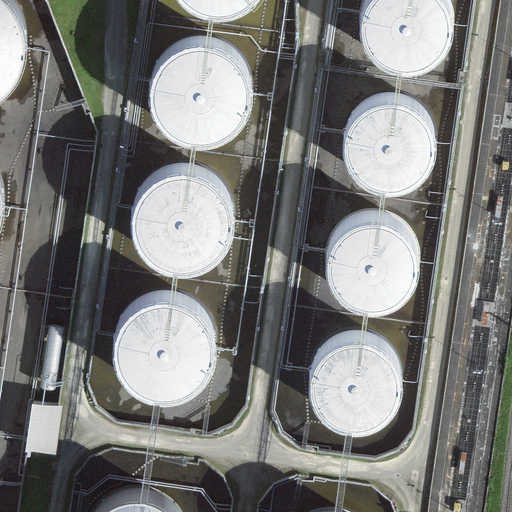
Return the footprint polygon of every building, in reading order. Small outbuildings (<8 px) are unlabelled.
[(0,0),(0,84),(8,77),(18,57),(21,32),(14,10),(7,0),(0,0)] [(189,0),(213,9),(242,3),(245,0),(189,0)] [(369,0),(364,14),(366,34),(384,59),(404,66),(427,63),(443,52),(453,34),(455,12),(449,0),(369,0)] [(222,38),(202,35),(174,44),(158,63),(153,86),(158,107),(174,125),(198,134),(227,128),(243,115),(253,91),(249,65),(237,48),(222,38)] [(415,98),(391,91),(370,95),(352,111),(345,130),(346,151),(365,175),(384,182),(408,179),(423,168),(434,151),(435,128),(426,108),(415,98)] [(204,163),(184,159),(156,169),(140,188),(135,210),(140,231),(156,250),(180,259),(209,253),(225,240),(235,215),(231,189),(219,172),(204,163)] [(400,217),(376,210),(355,214),(337,230),(330,249),(332,270),(350,294),(370,301),(393,298),(409,287),(419,270),(421,247),(411,227),(400,217)] [(183,294),(163,290),(135,300),(119,319),(114,341),(119,362),(135,381),(159,390),(188,384),(204,371),(214,346),(210,320),(198,303),(183,294)] [(383,337),(359,329),(338,334),(320,350),(313,369),(314,389),(333,413),(353,421),(376,417),(391,407),(402,389),(403,367),(394,347),(383,337)] [(155,492),(135,488),(108,497),(95,511),(178,511),(170,501),(155,492)]
